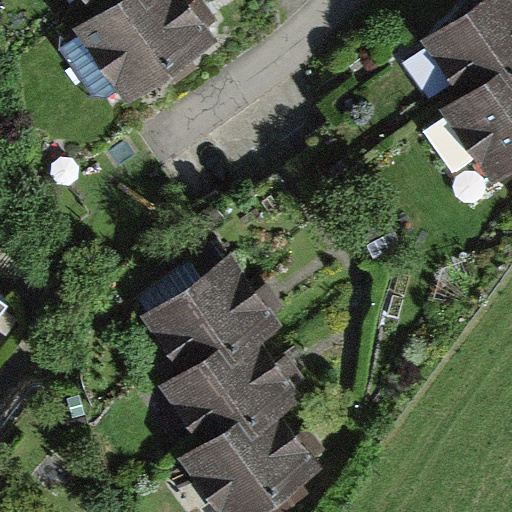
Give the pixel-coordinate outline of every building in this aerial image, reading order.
[(215,43),(186,0),(159,0),(153,5),(149,0),(116,0),(96,14),(72,30),(123,105),(215,43)] [(85,0),(96,14),(116,0),(149,0),(153,5),(159,0),(85,0)] [(511,0),(481,0),(422,42),(462,98),(500,71),(511,87),(511,0)] [(511,172),(511,87),(500,71),(462,98),(443,111),(495,184),(511,172)] [(141,315),(182,371),(226,340),(239,359),(265,341),(284,328),(229,252),(141,315)] [(161,385),(202,445),(240,419),(253,438),(284,417),(307,401),(265,341),(239,359),(226,340),(182,371),(161,385)] [(260,511),(323,468),(284,417),(253,438),(240,419),(202,445),(178,461),(215,511),(260,511)]
